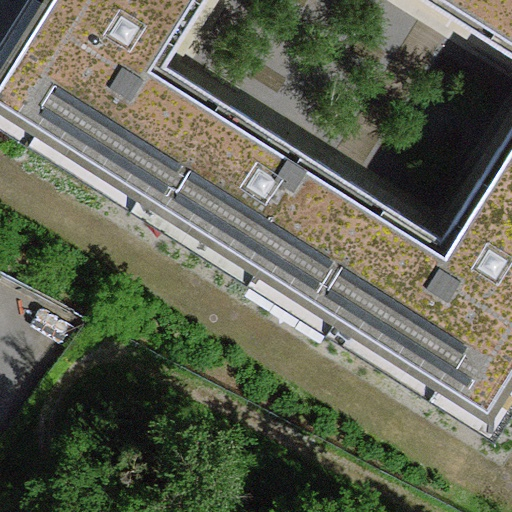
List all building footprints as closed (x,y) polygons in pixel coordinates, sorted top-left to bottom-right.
[(0,101),(161,202),(225,101),(168,65),(209,0),(56,0),(0,90),(0,101)] [(511,0),(428,0),(511,52),(511,0)] [(323,305),(387,205),(225,101),(161,202),(323,305)] [(511,135),(489,172),(511,186),(511,135)] [(511,370),(511,186),(489,172),(444,241),(387,205),(323,305),(487,410),(511,370)]
